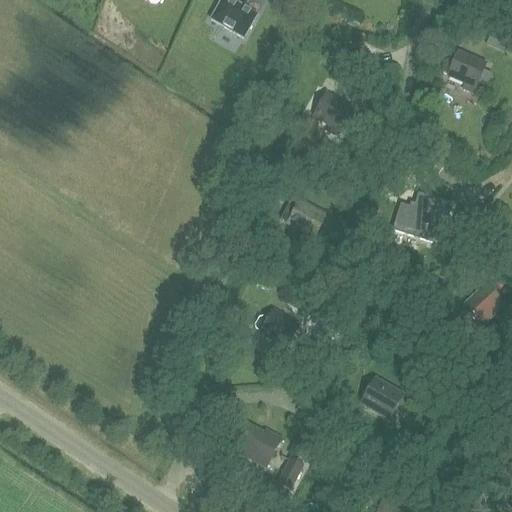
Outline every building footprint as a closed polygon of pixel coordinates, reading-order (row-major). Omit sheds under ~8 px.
[(257,17),(226,0),(221,0),(209,23),(243,42),(257,17)] [(457,55),(454,63),(449,61),(444,63),(441,70),(443,74),(448,77),(465,84),(462,90),(473,95),(485,67),(457,55)] [(337,138),(351,112),(325,97),(314,118),(329,127),(326,133),(337,138)] [(265,177),(273,181),(279,168),(272,164),(265,177)] [(326,220),(300,205),(296,212),(288,207),(280,221),(288,226),(304,235),(301,240),(311,246),(326,220)] [(409,211),(401,208),(398,220),(405,222),(401,235),(431,244),(439,220),(409,210),(409,211)] [(487,329),(496,319),(494,317),(504,307),(482,285),(476,291),(479,294),(465,309),(471,314),(469,316),(478,324),(480,322),(487,329)] [(298,329),(272,314),(268,321),(263,318),(259,319),(254,328),(255,332),(260,335),(276,344),(273,349),(283,355),(298,329)] [(390,421),(403,398),(375,382),(362,406),(390,421)] [(264,437),(245,426),(231,451),(266,470),(282,442),(266,433),(264,437)] [(297,511),(304,500),(301,498),(315,473),(302,467),(290,461),(277,484),(287,489),(280,503),(297,511)] [(227,487),(220,483),(216,489),(223,493),(227,487)]
